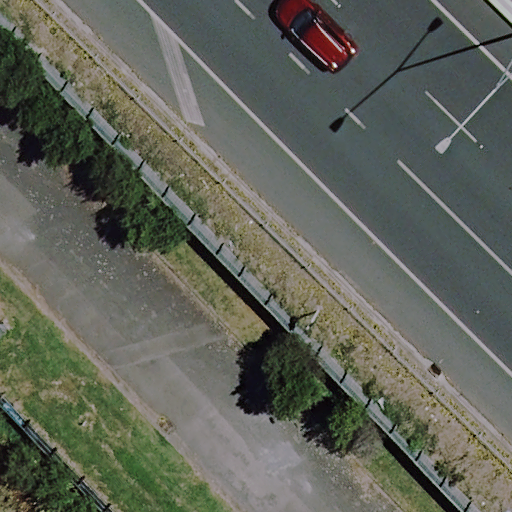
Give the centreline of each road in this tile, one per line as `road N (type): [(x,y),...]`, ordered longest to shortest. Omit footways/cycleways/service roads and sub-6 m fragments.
road 1 (motorway): [(511,326),(372,188),(215,0)]
road 2 (motorway): [(511,178),(331,0)]
